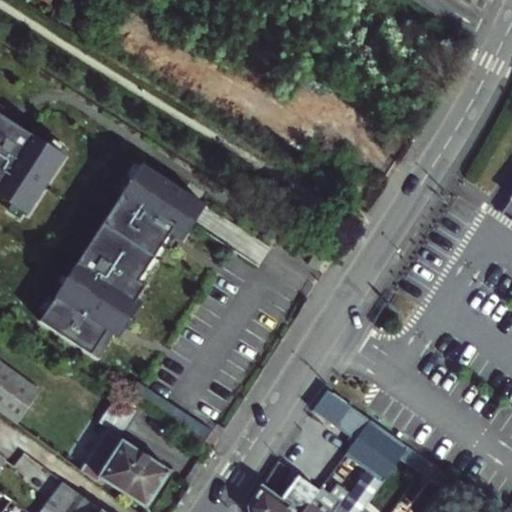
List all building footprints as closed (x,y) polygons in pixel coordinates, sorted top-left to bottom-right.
[(0,197),(30,217),(67,159),(0,115),(0,197)] [(144,166),(43,323),(94,356),(110,332),(117,336),(148,287),(141,283),(172,235),(179,239),(202,203),(144,166)] [(511,199),(502,213),(511,220),(511,199)] [(308,265),(317,271),(328,255),(319,249),(308,265)] [(256,296),(206,376),(232,392),(282,312),(256,296)] [(0,411),(18,425),(41,392),(0,362),(0,411)] [(211,430),(136,381),(128,394),(203,442),(211,430)] [(303,511),(361,511),(363,511),(401,458),(410,447),(343,401),(328,390),(313,411),(356,441),(345,456),(366,471),(351,493),(341,486),(332,497),(321,489),(320,490),(303,511)] [(107,403),(94,422),(103,428),(116,437),(133,411),(111,397),(107,403)] [(103,428),(77,468),(97,481),(99,477),(147,508),(170,472),(116,437),(103,428)] [(410,447),(401,458),(421,472),(430,461),(410,447)] [(293,471),(278,461),(262,486),(276,496),(293,471)] [(430,461),(421,472),(441,486),(449,475),(430,461)] [(293,471),(276,496),(262,486),(249,507),(250,511),(303,511),(320,490),(293,471)] [(103,511),(72,489),(56,479),(32,511),(103,511)] [(469,489),(461,500),(477,511),(481,511),(488,503),(469,489)]
